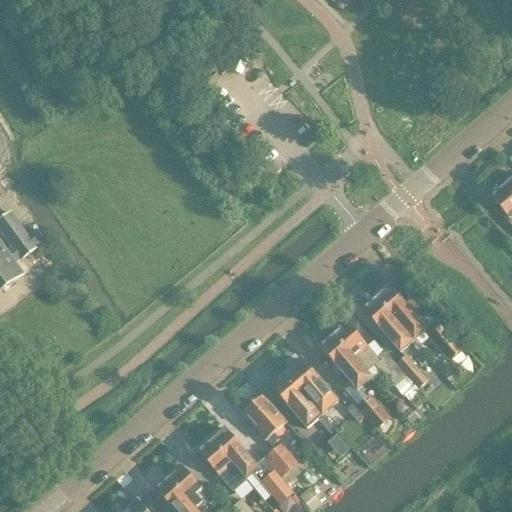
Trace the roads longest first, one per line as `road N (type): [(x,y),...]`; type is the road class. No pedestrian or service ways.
road 1 (residential): [(47,511),(511,106)]
road 2 (unknown): [(318,0),(353,33),(371,37),(395,30),(422,0)]
